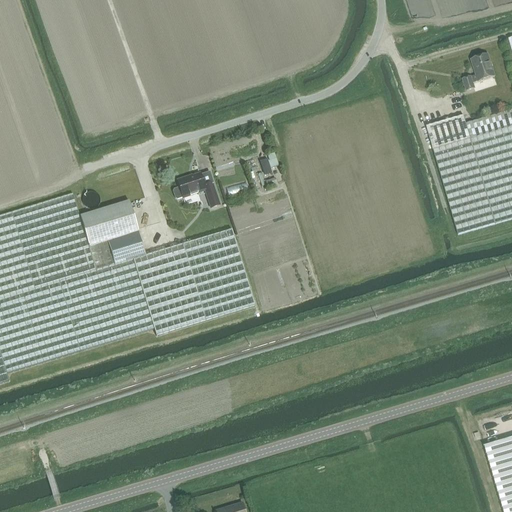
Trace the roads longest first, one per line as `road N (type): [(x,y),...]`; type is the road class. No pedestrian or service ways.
road 1 (tertiary): [(63,511),(511,380)]
road 2 (unclassified): [(84,168),(330,93),(368,56),(379,0)]
